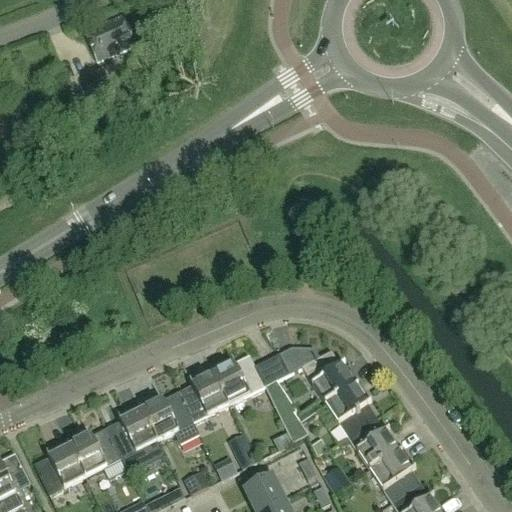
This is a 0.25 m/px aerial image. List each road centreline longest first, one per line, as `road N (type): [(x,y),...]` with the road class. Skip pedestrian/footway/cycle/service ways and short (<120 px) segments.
road 1 (secondary): [(0,271),(334,57)]
road 2 (residential): [(0,421),(234,321),(292,306)]
road 3 (residential): [(498,511),(376,341),(331,313),(292,306)]
